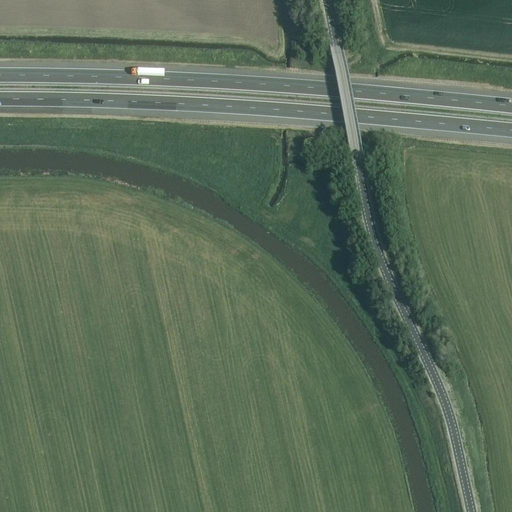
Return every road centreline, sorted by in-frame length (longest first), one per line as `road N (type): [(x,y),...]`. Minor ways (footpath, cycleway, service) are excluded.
road 1 (unclassified): [(471,511),(446,403),(378,253),(327,0)]
road 2 (motorway): [(0,98),(197,103),(511,130)]
road 3 (motorway): [(511,106),(313,87),(0,74)]
